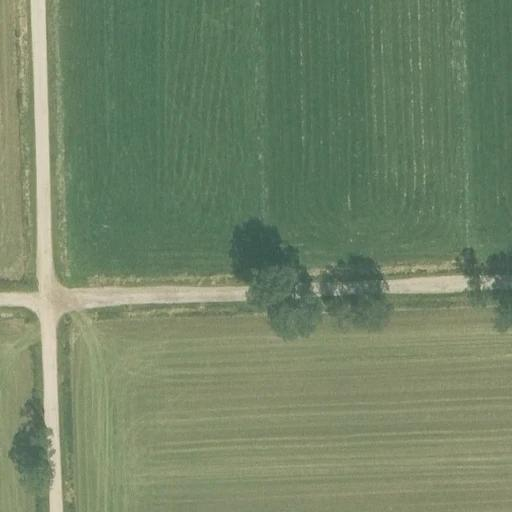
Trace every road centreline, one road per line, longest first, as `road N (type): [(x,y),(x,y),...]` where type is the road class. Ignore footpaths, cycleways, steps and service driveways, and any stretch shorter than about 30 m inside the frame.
road 1 (track): [(46,299),(511,284)]
road 2 (track): [(46,299),(35,0)]
road 3 (track): [(54,511),(46,299)]
